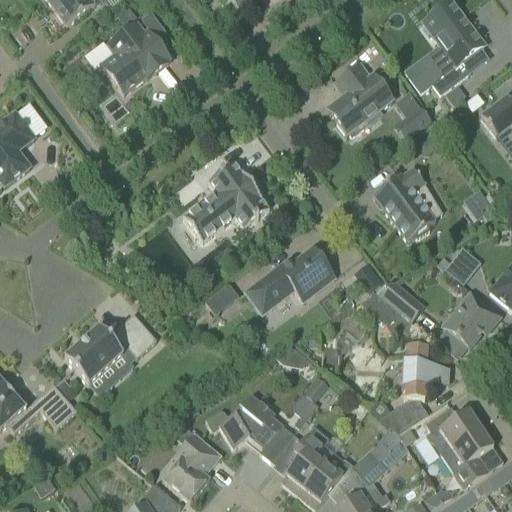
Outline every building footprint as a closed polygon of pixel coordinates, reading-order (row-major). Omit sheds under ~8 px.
[(42,0),(66,32),(94,11),(93,10),(99,6),(100,6),(108,0),(42,0)] [(223,0),(236,16),(237,15),(256,1),(257,2),(260,0),(223,0)] [(462,67),(483,52),(450,7),(441,13),(437,13),(433,14),(431,18),(431,21),(422,28),(455,71),(431,89),(439,100),(470,77),(462,67)] [(128,15),(116,24),(124,34),(136,25),(128,15)] [(114,60),(100,70),(115,90),(123,100),(130,95),(169,66),(146,36),(143,38),(136,29),(107,50),(114,60)] [(361,130),(392,106),(372,81),(369,83),(359,70),(333,90),(343,103),(326,115),(346,141),(348,139),(351,143),(363,133),(361,130)] [(456,91),(443,100),(451,112),(464,102),(456,91)] [(410,99),(396,110),(417,138),(431,127),(410,99)] [(511,109),(507,102),(481,122),(495,141),(511,129),(511,109)] [(14,119),(0,129),(0,188),(4,193),(29,174),(17,157),(33,145),(14,119)] [(421,149),(420,153),(425,158),(429,159),(441,149),(433,139),(421,149)] [(182,224),(201,250),(234,225),(242,235),(253,227),(254,227),(258,224),(257,224),(268,215),(255,197),(253,198),(245,189),(248,187),(234,169),(222,178),(222,177),(218,180),(218,181),(207,189),(215,199),(182,224)] [(372,201),(407,248),(415,242),(416,244),(429,236),(427,233),(435,227),(418,206),(428,200),(423,190),(424,189),(412,174),(401,183),(399,181),(372,201)] [(464,204),(480,229),(496,219),(480,194),(464,204)] [(463,289),(481,267),(463,253),(445,275),(463,289)] [(302,308),(334,284),(312,255),(295,268),(291,262),(244,298),(261,320),(293,296),(302,308)] [(443,262),(437,269),(443,274),(449,267),(443,262)] [(511,269),(489,298),(511,316),(511,269)] [(365,270),(352,280),(366,299),(380,289),(365,270)] [(453,284),(449,288),(450,293),(454,296),(459,295),(462,291),(453,284)] [(230,289),(207,306),(216,320),(240,302),(230,289)] [(376,301),(400,321),(411,330),(424,313),(395,289),(376,301)] [(500,322),(484,310),(470,298),(461,309),(462,310),(443,333),(469,354),(487,331),(490,333),(500,322)] [(376,301),(364,309),(385,329),(400,321),(376,301)] [(125,353),(135,365),(155,347),(132,321),(107,343),(99,334),(64,365),(87,392),(122,361),(120,358),(125,353)] [(415,333),(411,330),(400,321),(385,329),(390,338),(391,337),(403,338),(408,341),(415,333)] [(398,441),(414,430),(427,421),(419,409),(419,406),(424,406),(424,393),(441,392),(442,374),(425,371),(426,354),(407,353),(406,370),(402,370),(401,392),(405,392),(404,405),(406,405),(406,407),(378,425),(398,441)] [(315,383),(302,399),(312,408),(326,391),(315,383)] [(62,386),(54,393),(63,403),(70,396),(62,386)] [(25,416),(0,387),(0,436),(6,431),(13,440),(39,417),(56,435),(76,418),(63,403),(54,393),(53,392),(25,416)] [(299,422),(301,424),(295,432),(298,435),(305,427),(317,412),(312,408),(302,399),(297,405),(299,422)] [(226,422),(224,419),(220,418),(205,427),(212,439),(219,435),(232,455),(245,445),(260,457),(258,459),(270,469),(283,454),(293,442),(271,424),(273,422),(251,403),(242,413),(237,409),(227,422),(226,422)] [(424,430),(430,439),(425,441),(430,449),(432,449),(441,461),(480,435),(467,417),(452,427),(446,417),(451,414),(450,413),(424,430)] [(168,439),(184,452),(174,464),(178,467),(162,487),(189,509),(208,485),(204,482),(220,462),(204,450),(193,440),(175,425),(163,432),(168,439)] [(280,488),(297,502),(325,468),(316,461),(329,446),(314,434),(292,460),(298,465),(280,488)] [(492,453),(480,435),(441,461),(440,462),(452,479),(463,495),(487,479),(477,464),(492,453)] [(406,436),(399,441),(404,449),(411,444),(406,436)] [(359,483),(378,466),(369,457),(351,474),(359,483)] [(302,496),(297,502),(309,511),(317,511),(327,500),(342,482),(351,474),(340,465),(337,465),(331,460),(325,468),(302,496)] [(378,466),(359,483),(368,492),(386,476),(386,475),(378,466)] [(127,469),(122,476),(130,482),(135,476),(127,469)] [(511,482),(511,479),(509,475),(507,473),(497,479),(504,488),(511,482)] [(493,495),(504,488),(497,479),(487,486),(493,495)] [(44,486),(32,494),(39,505),(51,497),(44,486)] [(179,511),(153,491),(139,508),(142,511),(141,511),(179,511)] [(359,500),(341,511),(381,511),(389,507),(385,501),(381,504),(375,494),(367,499),(365,496),(359,500)] [(440,495),(435,498),(442,509),(452,502),(449,497),(440,495)] [(462,503),(467,511),(468,511),(477,506),(471,497),(462,503)] [(467,511),(462,503),(448,511),(467,511)]
